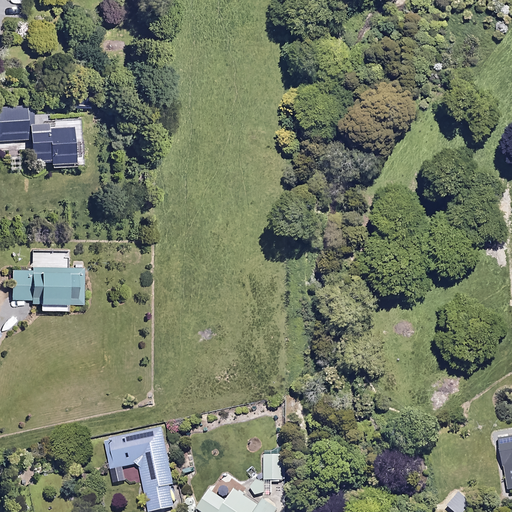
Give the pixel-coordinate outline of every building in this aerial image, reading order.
[(80,127),(36,126),(36,161),(80,162),(80,127)] [(14,269),(15,307),(90,306),(89,268),(14,269)] [(177,430),(112,443),(119,477),(147,471),(155,511),(185,511),(193,510),(177,430)] [(511,432),(469,441),(476,476),(511,468),(511,432)] [(283,455),(265,455),(265,480),(283,479),(283,455)] [(276,511),(244,493),(232,511),(276,511)]
